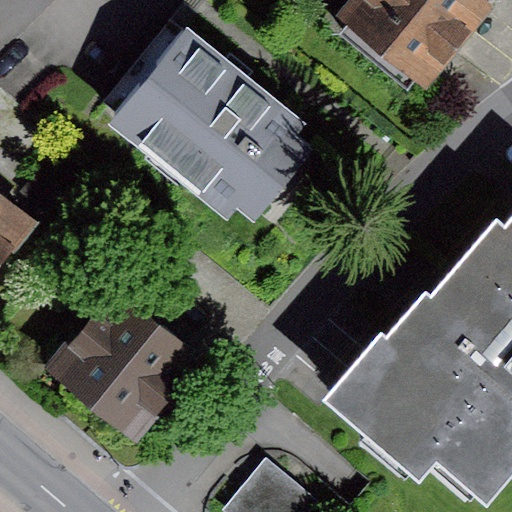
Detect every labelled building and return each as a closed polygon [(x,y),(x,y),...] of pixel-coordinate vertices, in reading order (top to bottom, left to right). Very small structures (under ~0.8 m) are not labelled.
[(321,0),(334,10),(341,0),(321,0)] [(492,13),(475,0),(358,0),(339,23),(349,32),(341,42),(408,97),(418,85),(427,93),(492,13)] [(305,130),(187,36),(110,132),(228,227),(239,214),(256,227),(313,157),(296,143),(305,130)] [(32,170),(16,190),(44,213),(60,193),(32,170)] [(0,274),(39,227),(0,195),(0,274)] [(382,343),(324,412),(421,493),(437,475),(482,511),(493,511),(511,489),(511,231),(507,237),(498,230),(433,308),(426,302),(389,346),(382,343)] [(114,293),(46,375),(137,449),(205,367),(114,293)] [(309,511),(318,502),(267,461),(224,511),(309,511)]
